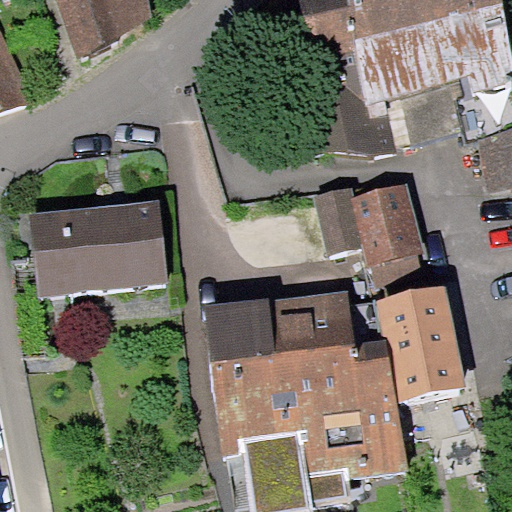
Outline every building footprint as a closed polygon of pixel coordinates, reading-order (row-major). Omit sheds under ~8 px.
[(61,0),(86,76),(160,40),(157,0),(61,0)] [(404,0),(314,0),(337,99),(425,70),(404,0)] [(511,60),(497,0),(404,0),(425,70),(461,64),(471,86),(511,75),(511,60)] [(409,185),(353,197),(363,247),(368,268),(424,256),(409,185)] [(351,188),(313,197),(326,256),(363,247),(353,197),(351,188)] [(174,212),(42,236),(56,318),(189,295),(174,212)] [(451,281),(376,294),(392,388),(469,370),(451,281)] [(342,296),(204,313),(223,450),(247,448),(253,511),(277,511),(306,507),(345,495),(403,468),(392,388),(384,354),(352,357),(342,296)]
